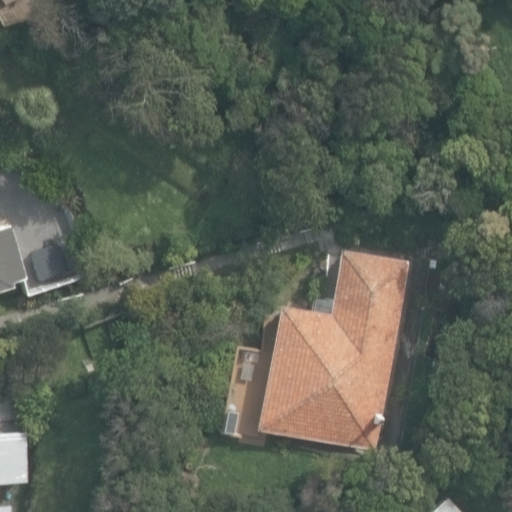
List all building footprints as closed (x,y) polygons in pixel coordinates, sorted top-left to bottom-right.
[(0,65),(0,83),(50,110),(65,75),(9,44),(0,65)] [(0,271),(38,260),(31,238),(54,232),(45,203),(0,216),(0,271)] [(255,427),(372,447),(404,259),(337,248),(329,298),(311,295),(309,308),(276,303),(255,427)] [(0,511),(3,511),(3,496),(0,495),(0,472),(17,472),(13,364),(0,364),(0,511)] [(454,511),(440,496),(422,511),(454,511)]
